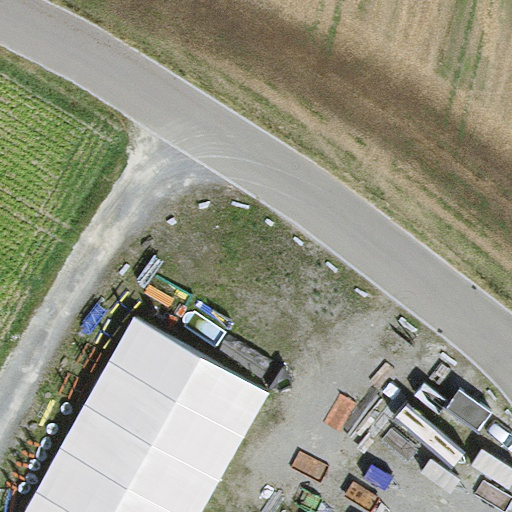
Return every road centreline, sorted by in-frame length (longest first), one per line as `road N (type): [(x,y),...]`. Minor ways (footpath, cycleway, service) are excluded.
road 1 (residential): [(0,12),(294,182),(511,352)]
road 2 (unknown): [(187,116),(0,438)]
